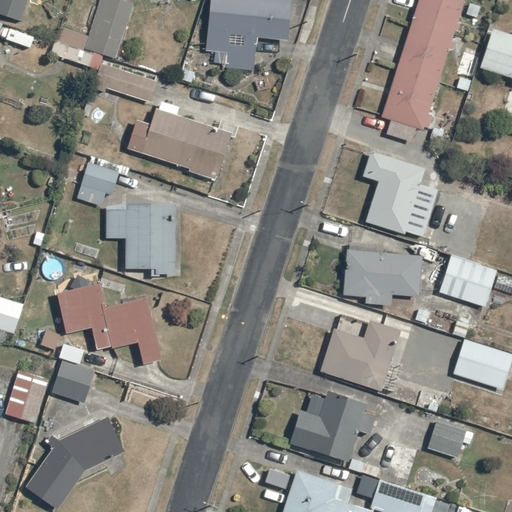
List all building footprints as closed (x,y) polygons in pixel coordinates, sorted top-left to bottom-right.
[(28,0),(0,0),(0,12),(22,20),(28,0)] [(52,38),(92,51),(114,58),(131,2),(123,0),(97,0),(87,33),(57,24),(52,38)] [(207,0),(203,49),(224,50),(223,66),(251,68),(254,35),(284,37),(287,0),(207,0)] [(461,0),(414,0),(379,115),(389,118),(384,132),(410,140),(415,123),(422,125),(461,0)] [(510,76),(508,83),(511,84),(511,33),(488,26),(476,66),(510,76)] [(92,51),(52,38),(48,52),(88,65),(92,51)] [(155,80),(99,61),(92,82),(148,101),(155,80)] [(227,132),(151,106),(145,125),(130,121),(122,145),(212,176),(227,132)] [(421,165),(368,149),(360,174),(376,178),(363,217),(422,235),(436,189),(416,183),(421,165)] [(103,191),(111,193),(117,173),(125,176),(129,164),(87,152),(74,196),(99,203),(103,191)] [(171,270),(173,204),(105,201),(104,234),(123,235),(122,268),(171,270)] [(419,255),(346,248),(342,292),(363,294),(362,300),(388,303),(389,292),(415,294),(419,255)] [(494,266),(448,252),(437,290),(483,304),(494,266)] [(511,278),(496,273),(491,288),(511,295),(511,278)] [(103,303),(98,280),(54,289),(62,329),(88,324),(93,348),(134,340),(138,361),(157,357),(145,295),(103,303)] [(0,327),(12,331),(21,301),(0,294),(0,327)] [(397,327),(372,320),(366,337),(332,326),(319,369),(379,388),(397,327)] [(60,332),(43,327),(38,345),(54,351),(60,332)] [(450,371),(499,386),(501,377),(511,379),(511,352),(461,337),(450,371)] [(92,368),(59,358),(49,390),(83,400),(92,368)] [(45,381),(13,373),(3,412),(35,420),(45,381)] [(369,433),(375,413),(361,409),(362,404),(324,392),(318,414),(296,408),(287,440),(346,458),(355,428),(369,433)] [(55,439),(25,487),(54,507),(80,466),(121,448),(104,414),(55,439)] [(425,447),(455,455),(459,442),(469,445),(473,429),(432,418),(425,447)] [(349,486),(293,468),(279,511),(368,511),(370,508),(345,500),(349,486)] [(429,511),(435,495),(376,477),(367,505),(388,511),(429,511)]
